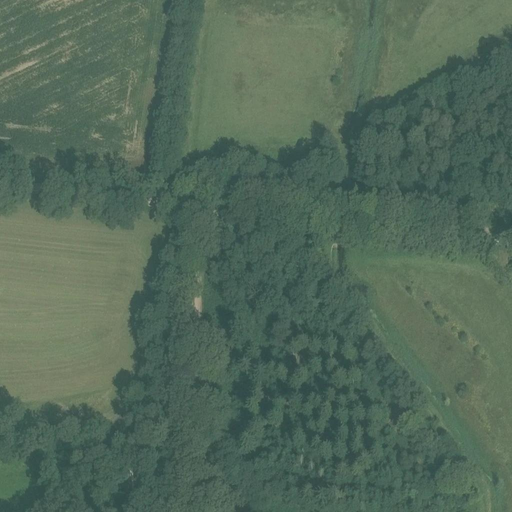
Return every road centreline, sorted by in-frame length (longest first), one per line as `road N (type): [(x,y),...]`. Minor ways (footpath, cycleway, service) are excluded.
road 1 (track): [(200,205),(197,475),(205,511)]
road 2 (track): [(164,201),(190,0)]
road 3 (track): [(511,240),(339,220)]
road 4 (track): [(164,201),(0,182)]
road 5 (track): [(339,220),(200,205)]
